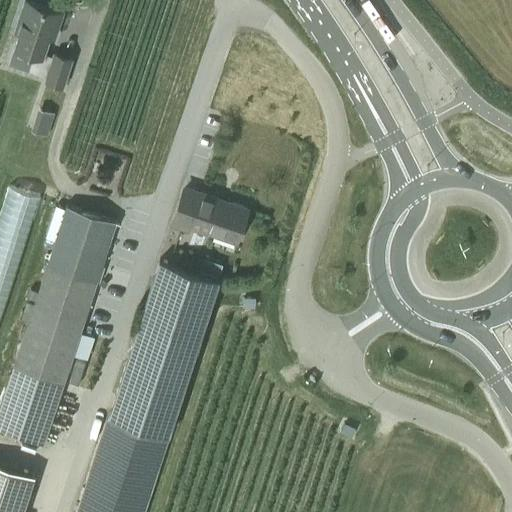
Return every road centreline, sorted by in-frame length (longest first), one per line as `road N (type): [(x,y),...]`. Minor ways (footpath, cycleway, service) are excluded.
road 1 (unclassified): [(305,61),(337,130),(297,297),(311,343)]
road 2 (tertiary): [(328,366),(354,388),(463,431),(511,485)]
road 3 (primary): [(454,179),(346,0)]
road 4 (primary): [(400,315),(473,356),(511,405)]
road 5 (primary): [(417,190),(397,258),(421,308)]
road 6 (primary): [(358,88),(404,199)]
